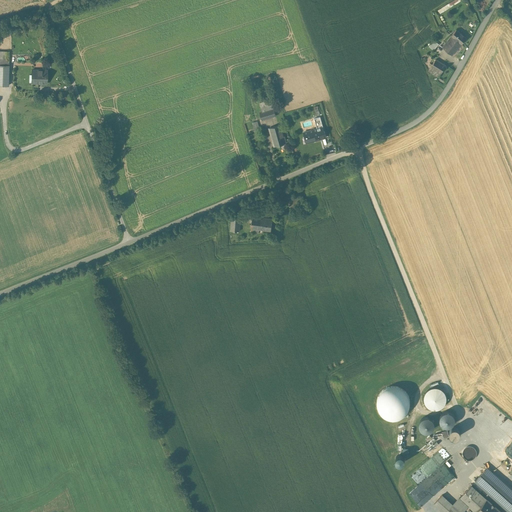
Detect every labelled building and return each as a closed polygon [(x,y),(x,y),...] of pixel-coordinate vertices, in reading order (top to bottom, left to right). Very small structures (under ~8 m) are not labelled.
[(453,0),(438,10),(440,13),(461,0),(453,0)] [(466,38),(456,29),(451,35),(461,44),(463,42),(464,43),(466,40),(465,40),(466,38)] [(451,36),(442,47),(452,55),(461,44),(451,36)] [(434,40),(429,46),(433,50),(438,44),(434,40)] [(446,65),(436,59),(431,67),(434,69),(432,73),(438,77),(446,65)] [(3,65),(0,64),(0,85),(8,86),(9,65),(3,65)] [(47,70),(32,69),(32,75),(33,75),(33,82),(31,82),(31,83),(47,83),(47,70)] [(273,105),(268,106),(267,101),(260,103),(262,112),(260,113),(262,119),(276,115),(274,109),(273,105)] [(320,117),(314,118),(317,128),(323,127),(320,117)] [(286,143),(281,125),(269,128),(274,146),(274,145),(274,144),(285,141),(286,143)] [(317,128),(304,132),(305,136),(306,136),(308,141),(306,142),(313,140),(313,139),(320,138),(320,139),(326,137),(323,127),(317,128)] [(302,195),(288,201),(292,210),(306,205),(302,195)] [(241,215),(232,215),(230,230),(239,231),(241,215)] [(272,219),(253,216),(251,228),(271,231),(272,219)] [(381,412),(386,416),(391,418),(397,417),(403,415),(407,410),(409,405),(408,399),(406,393),(401,389),(396,387),(390,388),(384,390),(380,395),(378,400),(379,406),(381,412)] [(427,404),(430,407),(434,408),(438,408),(441,406),(444,403),(445,399),(445,395),(443,391),(440,389),(436,388),(432,388),(429,390),(426,393),(425,397),(425,400),(427,404)] [(440,422),(442,424),(445,425),(448,426),(451,425),(453,423),(454,421),(455,418),(454,415),(452,413),(450,411),(447,411),(444,411),(442,413),(440,416),(440,419),(440,422)] [(420,427),(422,430),(424,431),(427,432),(430,431),(432,429),(434,426),(434,423),(434,421),(432,418),(429,417),(426,416),(423,417),(421,419),(419,421),(419,424),(420,427)] [(450,434),(452,436),(454,437),(456,437),(458,436),(459,435),(460,433),(460,431),(459,429),(458,427),(456,426),(454,426),(452,427),(450,428),(449,430),(449,432),(450,434)] [(434,438),(425,446),(427,448),(435,440),(436,440),(434,438)] [(437,441),(428,449),(430,451),(439,443),(437,441)] [(434,474),(434,471),(451,456),(451,454),(445,446),(442,449),(441,449),(420,467),(424,472),(427,472),(426,473),(426,474),(426,477),(428,476),(428,472),(430,472),(434,470),(434,474)] [(463,455),(464,458),(466,459),(469,460),(472,460),(474,459),(476,457),(477,454),(477,451),(475,449),(473,447),(471,446),(468,446),(465,447),(463,450),(462,452),(463,455)] [(396,462),(404,464),(406,456),(399,454),(396,462)] [(455,471),(440,464),(438,469),(441,470),(439,475),(443,477),(441,481),(449,485),(455,471)] [(511,511),(511,489),(487,467),(475,480),(510,511),(511,511)] [(474,511),(487,499),(471,485),(459,498),(474,511)] [(460,511),(461,511),(442,495),(434,504),(438,507),(443,511),(460,511)] [(501,511),(487,499),(474,511),(501,511)]
